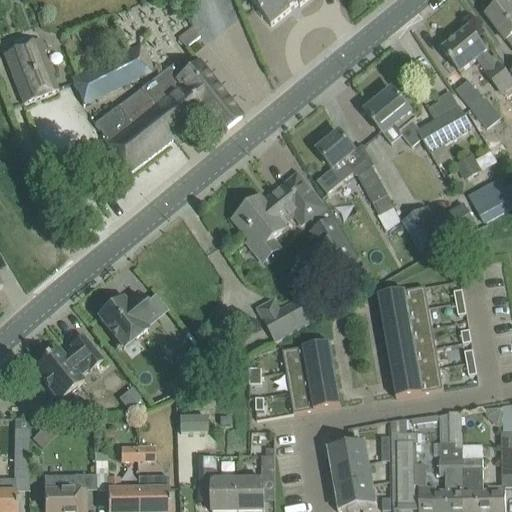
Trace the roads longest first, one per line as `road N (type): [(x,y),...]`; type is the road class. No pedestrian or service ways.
road 1 (tertiary): [(0,345),(417,0)]
road 2 (residential): [(320,511),(308,436),(315,426),(492,395)]
